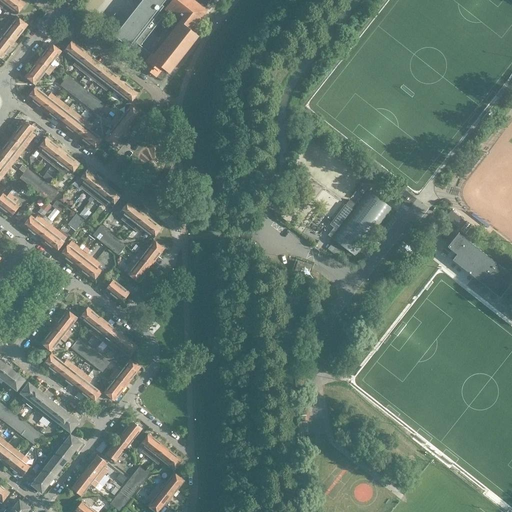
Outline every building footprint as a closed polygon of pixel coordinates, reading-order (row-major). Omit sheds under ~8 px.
[(8,8),(14,0),(0,0),(0,1),(0,6),(2,8),(5,5),(8,8)] [(17,14),(24,6),(25,4),(19,0),(14,0),(8,8),(17,14)] [(169,72),(197,37),(197,36),(192,32),(197,26),(195,24),(206,10),(205,10),(191,0),(147,0),(119,36),(133,46),(136,43),(140,46),(163,17),(159,13),(164,7),(166,9),(178,18),(177,19),(180,22),(154,56),(152,54),(143,66),(154,74),(154,73),(157,69),(158,70),(161,66),(169,72)] [(14,42),(27,25),(17,17),(4,34),(14,42)] [(0,57),(1,58),(13,43),(14,42),(4,34),(0,38),(0,57)] [(72,58),(81,48),(72,41),(64,51),(72,58)] [(55,60),(61,52),(51,44),(44,52),(55,60)] [(78,68),(89,54),(81,48),(72,58),(76,61),(73,64),(78,68)] [(52,63),(55,60),(44,52),(38,60),(52,71),(56,66),(52,63)] [(86,74),(97,60),(89,54),(78,68),(86,74)] [(52,71),(38,60),(32,68),(42,76),(45,72),(49,75),(52,71)] [(94,81),(105,67),(97,60),(86,74),(94,81)] [(103,87),(113,73),(105,67),(94,81),(103,87)] [(35,85),(42,76),(32,68),(25,77),(35,85)] [(114,90),(122,80),(113,73),(103,87),(107,91),(110,87),(114,90)] [(122,96),(130,86),(122,80),(114,90),(122,96)] [(130,103),(138,93),(130,86),(122,96),(130,103)] [(36,104),(44,94),(36,87),(28,98),(36,104)] [(44,111),(55,97),(51,94),(48,97),(44,94),(36,104),(44,111)] [(52,117),(63,103),(55,97),(44,111),(52,117)] [(61,124),(72,110),(63,103),(52,117),(61,124)] [(134,122),(141,114),(131,106),(124,114),(134,122)] [(69,130),(80,116),(72,110),(61,124),(69,130)] [(128,130),(134,122),(124,114),(121,118),(117,115),(114,119),(128,130)] [(77,136),(88,122),(80,116),(69,130),(77,136)] [(128,130),(114,119),(111,124),(114,127),(111,130),(121,138),(128,130)] [(32,132),(35,129),(24,121),(18,129),(32,140),(35,135),(32,132)] [(85,143),(93,133),(90,130),(92,126),(88,122),(77,136),(85,143)] [(32,140),(18,129),(11,137),(25,148),(32,140)] [(115,147),(121,138),(111,130),(105,139),(115,147)] [(94,149),(102,139),(93,133),(85,143),(94,149)] [(25,148),(11,137),(5,145),(19,156),(25,148)] [(44,158),(55,144),(46,138),(38,148),(42,151),(40,155),(44,158)] [(52,165),(63,151),(55,144),(44,158),(52,165)] [(19,156),(5,145),(0,151),(0,154),(12,164),(19,156)] [(60,171),(71,157),(63,151),(52,165),(60,171)] [(12,164),(0,154),(0,167),(6,173),(12,164)] [(72,174),(78,165),(80,164),(71,157),(60,171),(65,174),(68,171),(72,174)] [(85,190),(96,176),(87,170),(79,180),(83,183),(81,187),(85,190)] [(43,177),(51,182),(55,177),(47,171),(43,177)] [(93,197),(104,183),(96,176),(85,190),(93,197)] [(101,203),(112,189),(104,183),(93,197),(101,203)] [(112,206),(120,196),(112,189),(101,203),(106,207),(108,203),(112,206)] [(356,256),(392,209),(387,205),(376,196),(368,190),(353,210),(347,206),(345,204),(330,225),(337,230),(332,238),(356,256)] [(0,208),(3,210),(14,197),(10,193),(7,197),(3,194),(0,197),(0,208)] [(11,217),(19,207),(15,204),(18,200),(14,197),(3,210),(11,217)] [(47,212),(52,205),(46,200),(41,207),(47,212)] [(56,200),(53,205),(62,210),(65,205),(56,200)] [(126,222),(137,208),(128,202),(120,212),(124,215),(121,219),(126,222)] [(80,213),(86,218),(91,212),(86,207),(80,213)] [(134,229),(145,215),(137,208),(126,222),(134,229)] [(451,211),(445,218),(458,228),(464,220),(451,211)] [(68,224),(77,230),(84,219),(76,213),(68,224)] [(31,233),(42,219),(38,215),(35,219),(31,216),(23,226),(31,233)] [(145,231),(153,221),(145,215),(134,229),(138,232),(141,229),(145,231)] [(40,239),(50,225),(42,219),(31,233),(40,239)] [(153,238),(161,228),(153,221),(145,231),(153,238)] [(468,221),(461,229),(469,235),(475,227),(468,221)] [(48,245),(59,231),(50,225),(40,239),(48,245)] [(64,242),(67,238),(59,231),(48,245),(56,252),(64,242)] [(505,271),(458,233),(447,247),(448,247),(457,254),(452,260),(453,261),(453,260),(500,297),(500,298),(510,286),(509,286),(500,279),(506,271),(505,271)] [(157,257),(164,249),(154,241),(147,249),(157,257)] [(68,262),(79,248),(72,242),(69,245),(68,245),(60,255),(68,262)] [(77,268),(88,254),(79,248),(68,262),(77,268)] [(151,265),(157,257),(147,249),(144,253),(141,250),(137,255),(151,265)] [(85,275),(96,261),(88,254),(77,268),(85,275)] [(151,265),(137,255),(131,263),(145,274),(151,265)] [(295,271),(312,274),(314,261),(297,259),(295,271)] [(101,271),(97,268),(100,264),(96,261),(85,275),(93,281),(101,271)] [(145,274),(131,263),(127,267),(131,270),(128,274),(138,282),(145,274)] [(113,297),(121,286),(113,280),(105,290),(113,297)] [(121,303),(129,293),(121,286),(113,297),(121,303)] [(88,324),(96,314),(88,308),(80,318),(88,324)] [(71,327),(77,318),(67,310),(60,319),(71,327)] [(94,334),(105,321),(96,314),(88,324),(92,327),(89,331),(94,334)] [(68,330),(71,327),(60,319),(54,327),(68,338),(71,333),(68,330)] [(102,341),(113,327),(105,321),(94,334),(102,341)] [(68,338),(54,327),(48,335),(58,343),(61,339),(64,342),(68,338)] [(110,347),(121,333),(113,327),(102,341),(110,347)] [(121,350),(129,340),(121,333),(110,347),(115,351),(117,347),(121,350)] [(51,351),(58,343),(48,335),(41,343),(51,351)] [(130,357),(138,346),(129,340),(121,350),(130,357)] [(52,371),(60,361),(52,354),(44,364),(52,371)] [(134,376),(140,367),(130,359),(123,368),(134,376)] [(0,377),(8,367),(0,361),(0,360),(0,377)] [(60,377),(71,363),(67,360),(64,363),(60,361),(52,371),(60,377)] [(68,384),(79,370),(71,363),(60,377),(68,384)] [(6,387),(16,373),(8,367),(0,377),(4,380),(1,384),(6,387)] [(127,384),(134,376),(123,368),(121,371),(117,369),(113,373),(127,384)] [(77,390),(87,376),(79,370),(68,384),(77,390)] [(17,390),(25,380),(16,373),(6,387),(10,391),(13,387),(17,390)] [(127,384),(113,373),(110,377),(114,380),(111,384),(121,392),(127,384)] [(85,396),(93,386),(89,383),(92,380),(87,376),(77,390),(85,396)] [(26,404),(37,390),(29,383),(21,393),(24,396),(22,400),(26,404)] [(114,400),(121,392),(111,384),(104,392),(114,400)] [(93,403),(101,393),(93,386),(85,396),(93,403)] [(34,410),(45,396),(37,390),(26,404),(34,410)] [(43,416),(53,402),(45,396),(34,410),(43,416)] [(51,423),(62,409),(53,402),(43,416),(51,423)] [(62,425),(70,415),(62,409),(51,423),(55,426),(58,422),(62,425)] [(70,432),(78,422),(70,415),(62,425),(70,432)] [(135,437),(142,429),(132,421),(125,429),(135,437)] [(365,438),(348,422),(341,430),(359,445),(365,438)] [(16,433),(8,427),(5,430),(13,436),(16,433)] [(129,445),(135,437),(125,429),(119,437),(129,445)] [(146,454),(157,441),(149,434),(141,444),(145,447),(142,451),(146,454)] [(74,451),(81,443),(71,435),(64,444),(74,451)] [(123,453),(129,445),(119,437),(112,445),(123,453)] [(154,461),(165,447),(157,441),(146,454),(154,461)] [(0,459),(5,464),(16,450),(8,444),(0,453),(0,459)] [(68,460),(74,451),(64,444),(61,447),(57,444),(54,449),(68,460)] [(116,462),(123,453),(112,445),(106,454),(116,462)] [(165,463),(173,453),(165,447),(154,461),(159,464),(162,460),(165,463)] [(68,460),(54,449),(47,457),(61,468),(68,460)] [(13,470),(24,456),(16,450),(5,464),(13,470)] [(174,470),(182,460),(173,453),(165,463),(174,470)] [(104,467),(107,463),(97,455),(91,464),(104,474),(108,470),(104,467)] [(30,467),(26,464),(29,460),(24,456),(13,470),(22,477),(30,467)] [(61,468),(47,457),(41,465),(55,476),(61,468)] [(104,474),(91,464),(84,472),(98,483),(104,474)] [(55,476),(41,465),(38,470),(41,473),(38,477),(48,485),(55,476)] [(98,483),(84,472),(78,480),(88,488),(91,484),(95,487),(98,483)] [(178,489),(184,481),(174,473),(167,481),(178,489)] [(42,493),(48,485),(38,477),(32,485),(42,493)] [(81,496),(88,488),(78,480),(71,488),(81,496)] [(171,498),(178,489),(167,481),(164,485),(161,482),(157,487),(171,498)] [(0,501),(1,503),(9,493),(1,486),(0,487),(0,501)] [(171,498),(157,487),(151,495),(165,506),(171,498)] [(159,511),(165,506),(151,495),(147,499),(151,502),(148,506),(155,511),(159,511)] [(16,511),(26,511),(30,508),(19,500),(13,509),(16,511)] [(74,511),(86,511),(90,508),(82,502),(74,511)]
